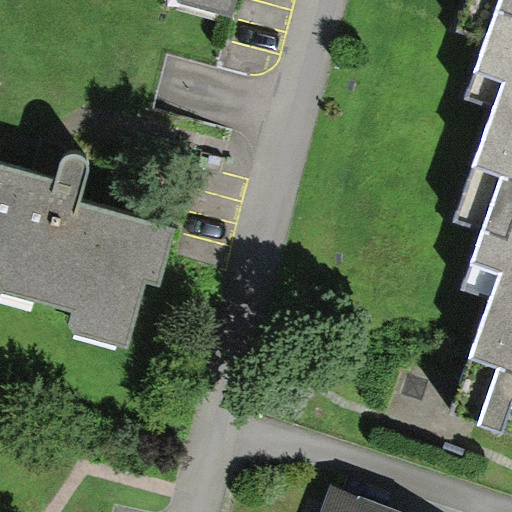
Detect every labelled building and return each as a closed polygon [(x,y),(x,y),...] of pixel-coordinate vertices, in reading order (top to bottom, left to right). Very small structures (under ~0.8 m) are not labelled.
[(189,0),(188,7),(254,22),(259,0),(189,0)] [(496,53),(511,58),(511,0),(483,0),(468,49),(496,53)] [(462,255),(486,263),(511,262),(511,58),(496,53),(464,150),(493,159),(462,255)] [(0,274),(16,279),(11,297),(98,319),(92,340),(135,351),(150,294),(172,299),(188,235),(89,210),(98,177),(93,168),(78,169),(67,177),(64,189),(0,172),(0,274)] [(511,262),(486,263),(457,344),(487,355),(465,414),(511,431),(511,262)] [(411,511),(330,482),(319,511),(411,511)]
